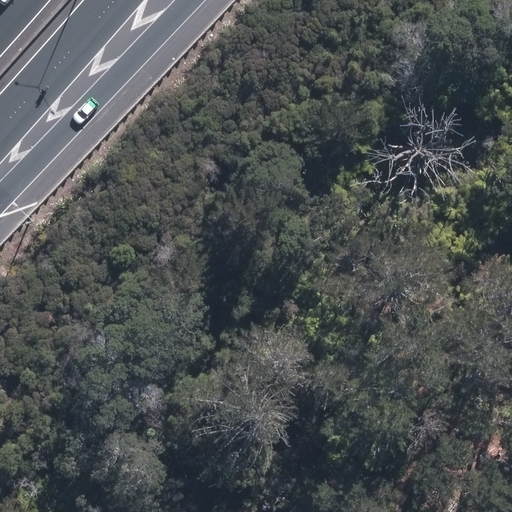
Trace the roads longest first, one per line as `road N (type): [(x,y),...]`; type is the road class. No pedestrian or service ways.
road 1 (motorway): [(185,0),(0,196)]
road 2 (motorway): [(104,0),(0,121)]
